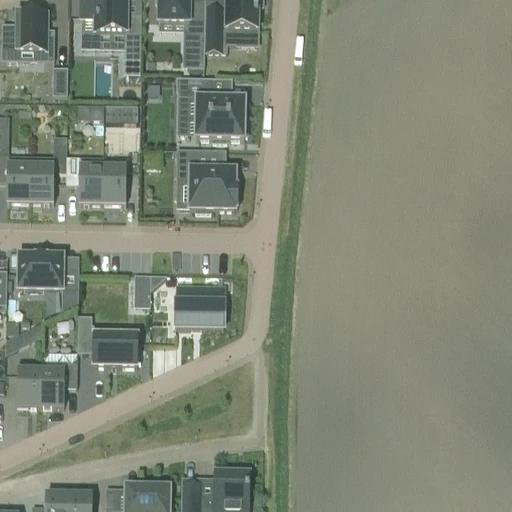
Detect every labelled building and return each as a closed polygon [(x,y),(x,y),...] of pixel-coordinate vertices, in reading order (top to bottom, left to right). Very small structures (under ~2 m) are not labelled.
[(80,0),(80,26),(94,26),(94,40),(124,40),(124,68),(139,68),(140,23),(126,23),(126,0),(80,0)] [(204,8),(189,8),(188,0),(157,0),(158,1),(155,1),(155,11),(158,11),(157,30),(187,30),(187,40),(204,40),(204,17),(204,8)] [(236,54),(236,38),(256,38),(257,15),(262,15),(262,0),(225,0),(226,17),(204,17),(204,40),(204,64),(226,64),(226,54),(236,54)] [(1,33),(0,69),(6,69),(17,69),(17,65),(17,59),(43,59),(43,70),(53,70),(54,38),(46,38),(46,21),(32,21),(32,18),(18,18),(18,21),(16,21),(16,33),(1,33)] [(204,64),(186,64),(186,76),(203,76),(204,65),(204,64)] [(52,75),(52,103),(66,104),(67,76),(52,75)] [(175,86),(175,100),(195,101),(194,146),(211,147),(211,150),(226,150),(226,147),(243,147),(243,144),(246,144),(246,130),(243,130),(244,107),(207,106),(207,101),(210,101),(210,86),(175,86)] [(90,111),(89,126),(103,126),(103,112),(90,111)] [(105,128),(105,130),(137,130),(137,114),(118,114),(105,114),(105,128)] [(234,194),(234,178),(224,178),(225,158),(176,158),(175,189),(189,190),(189,217),(194,217),(194,221),(210,221),(210,217),(234,218),(234,215),(236,215),(237,194),(234,194)] [(0,164),(0,189),(6,189),(6,210),(29,210),(30,165),(6,164),(0,164)] [(30,165),(29,210),(53,211),(54,165),(30,165)] [(66,181),(65,194),(78,194),(78,211),(101,212),(102,176),(102,166),(78,166),(66,166),(66,181)] [(102,176),(101,212),(125,212),(125,176),(102,176)] [(77,298),(78,276),(62,276),(62,264),(45,264),(45,263),(35,263),(35,264),(18,263),(17,297),(77,298)] [(166,284),(150,283),(150,298),(166,284)] [(177,309),(175,309),(174,335),(222,336),(223,310),(218,310),(218,296),(177,295),(177,309)] [(91,327),(77,327),(76,364),(92,364),(92,377),(136,378),(136,374),(140,374),(140,358),(136,358),(136,347),(137,346),(119,346),(119,337),(91,336),(91,327)] [(6,329),(6,342),(17,342),(18,330),(6,329)] [(4,349),(4,361),(17,355),(12,345),(4,349)] [(39,417),(40,371),(16,370),(16,416),(39,417)] [(76,398),(76,371),(40,371),(39,417),(63,417),(63,398),(76,398)] [(247,511),(248,482),(249,482),(249,480),(243,480),(243,478),(246,478),(246,476),(230,476),(230,477),(232,478),(232,480),(213,480),(213,481),(213,503),(199,503),(199,491),(181,491),(180,511),(247,511)] [(168,511),(169,496),(167,496),(167,493),(150,492),(150,495),(125,495),(124,511),(168,511)] [(67,511),(68,503),(44,503),(43,511),(67,511)] [(91,511),(92,504),(68,503),(67,511),(91,511)]
